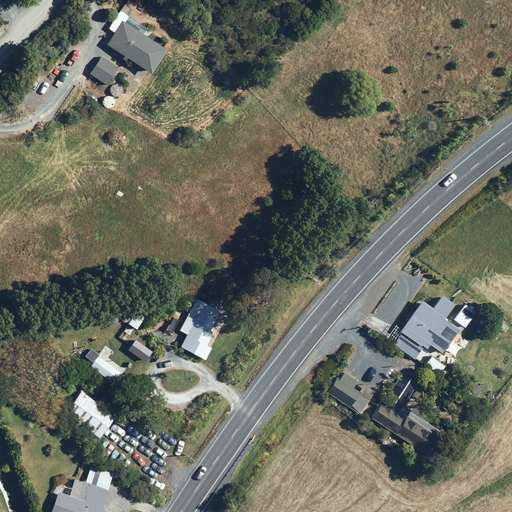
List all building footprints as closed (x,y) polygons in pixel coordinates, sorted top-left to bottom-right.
[(120,12),(104,36),(106,46),(149,76),(165,52),(138,34),(143,28),(120,12)] [(90,75),(106,86),(111,79),(114,81),(119,74),(115,72),(117,70),(101,58),(90,75)] [(38,92),(47,80),(41,75),(32,87),(38,92)] [(420,299),(399,330),(401,331),(392,344),(408,355),(416,343),(419,345),(420,344),(425,348),(432,339),(434,341),(438,334),(448,341),(458,328),(443,317),(453,303),(440,294),(431,307),(420,299)] [(179,330),(186,334),(180,346),(203,359),(209,347),(205,345),(211,334),(207,332),(219,310),(195,298),(179,330)] [(464,304),(454,318),(465,326),(475,312),(464,304)] [(135,312),(128,323),(134,327),(142,317),(135,312)] [(431,356),(425,365),(438,374),(445,365),(431,356)] [(413,361),(408,368),(423,377),(427,370),(413,361)] [(335,379),(326,393),(358,414),(373,391),(363,384),(358,392),(351,388),(356,380),(343,372),(337,381),(335,379)] [(371,417),(423,452),(438,431),(409,411),(403,419),(394,413),(398,407),(400,408),(409,395),(415,399),(419,393),(413,389),(417,384),(402,373),(384,399),(383,399),(371,417)] [(73,419),(97,437),(113,415),(88,397),(93,390),(85,384),(64,413),(68,416),(66,419),(70,422),(73,419)] [(97,401),(114,413),(119,405),(103,394),(97,401)] [(99,511),(107,490),(106,489),(111,473),(90,465),(85,482),(75,478),(71,489),(65,487),(62,493),(57,491),(49,511),(99,511)]
